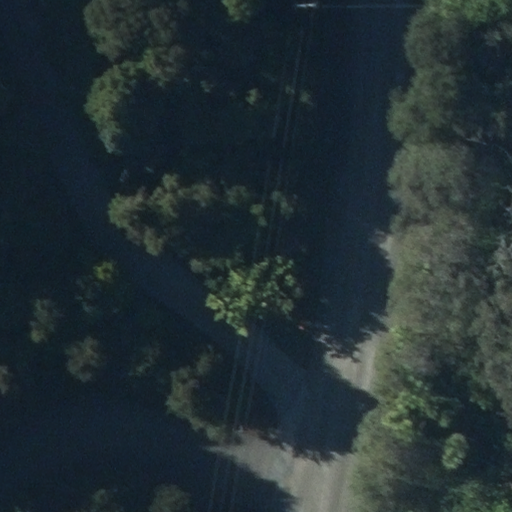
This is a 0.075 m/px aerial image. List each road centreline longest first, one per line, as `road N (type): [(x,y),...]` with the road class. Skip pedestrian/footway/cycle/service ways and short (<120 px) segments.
road 1 (residential): [(332,511),(379,230),(386,0)]
road 2 (unknown): [(359,371),(102,303),(0,321)]
